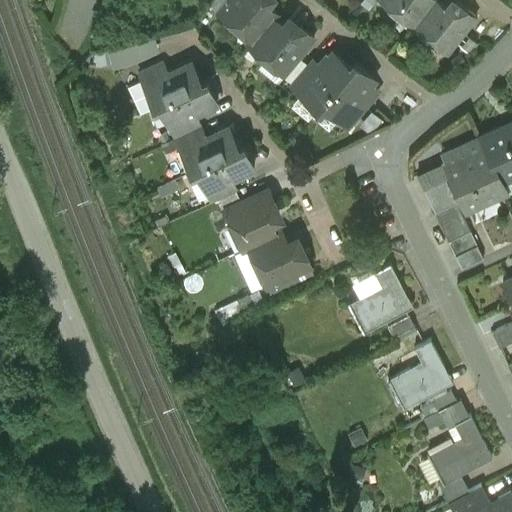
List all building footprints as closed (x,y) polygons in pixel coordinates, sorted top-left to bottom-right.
[(224,0),(253,24),(253,25),(273,2),(274,0),(224,0)] [(399,0),(413,11),(421,0),(399,0)] [(421,0),(413,11),(448,38),(465,16),(464,15),(463,16),(456,9),(463,0),(421,0)] [(287,13),(273,2),(253,25),(253,24),(249,29),(266,43),(259,52),(275,65),(276,65),(314,21),(294,4),(287,13)] [(155,23),(133,30),(138,44),(158,34),(155,23)] [(133,30),(110,37),(115,52),(138,44),(133,30)] [(317,56),(300,76),(319,92),(323,87),(352,51),(334,36),(317,56)] [(162,45),(140,56),(145,67),(168,57),(162,45)] [(168,57),(145,67),(156,90),(161,87),(202,67),(192,46),(168,57)] [(352,51),(323,87),(341,102),(357,83),(374,62),(355,46),(352,51)] [(307,48),(290,67),(300,76),(317,56),(307,48)] [(202,67),(161,87),(171,108),(194,97),(218,86),(207,64),(202,67)] [(357,83),(341,102),(351,111),(367,91),(357,83)] [(194,97),(171,108),(177,120),(200,109),(194,97)] [(511,105),(481,119),(486,130),(501,163),(503,162),(499,155),(511,148),(511,105)] [(200,109),(177,120),(182,132),(205,121),(200,109)] [(205,121),(182,132),(193,154),(198,152),(198,151),(239,132),(239,131),(229,110),(205,121)] [(239,132),(198,151),(198,152),(207,172),(230,161),(231,162),(255,151),(244,129),(239,131),(239,132)] [(486,130),(446,148),(466,192),(506,174),(501,163),(486,130)] [(439,147),(417,158),(423,170),(445,160),(439,147)] [(445,160),(423,170),(435,195),(457,185),(445,160)] [(230,161),(207,172),(213,185),(236,174),(231,162),(230,161)] [(255,191),(250,181),(225,193),(244,233),(249,231),(249,230),(276,217),(268,201),(279,196),(273,182),(255,191)] [(474,192),(478,202),(499,194),(496,184),(474,192)] [(457,185),(435,195),(442,209),(463,199),(457,185)] [(463,199),(442,209),(448,223),(470,213),(463,199)] [(470,213),(448,223),(455,238),(477,227),(470,213)] [(276,217),(249,230),(249,231),(267,270),(311,250),(300,226),(289,231),(281,214),(276,217)] [(477,227),(455,238),(461,250),(483,240),(477,227)] [(383,268),(349,288),(364,315),(411,288),(390,251),(377,258),(383,268)] [(511,259),(502,264),(511,285),(511,259)] [(409,297),(388,307),(394,318),(414,307),(409,297)] [(511,304),(492,314),(499,329),(511,323),(511,304)] [(423,342),(390,360),(389,358),(387,359),(403,389),(405,388),(404,387),(444,366),(437,352),(444,348),(430,322),(431,321),(430,319),(414,328),(415,330),(416,329),(423,342)] [(451,370),(430,380),(436,392),(440,390),(457,381),(451,370)] [(457,381),(440,390),(449,407),(454,404),(469,396),(461,379),(457,381)] [(436,392),(425,397),(430,408),(445,400),(448,407),(449,407),(440,390),(436,392)] [(469,396),(454,404),(455,405),(462,417),(449,424),(436,431),(429,435),(429,434),(427,435),(443,464),(459,455),(492,438),(470,397),(471,396),(470,395),(469,396)] [(468,471),(459,455),(443,464),(443,465),(440,466),(448,481),(448,482),(468,471)] [(510,471),(497,477),(498,478),(497,482),(491,484),(481,465),(468,471),(448,482),(448,481),(438,486),(438,487),(443,490),(448,487),(448,486),(450,485),(457,498),(465,494),(471,495),(476,505),(475,506),(476,507),(469,511),(468,510),(467,510),(468,511),(511,511),(511,475),(510,472),(511,472),(510,471)]
